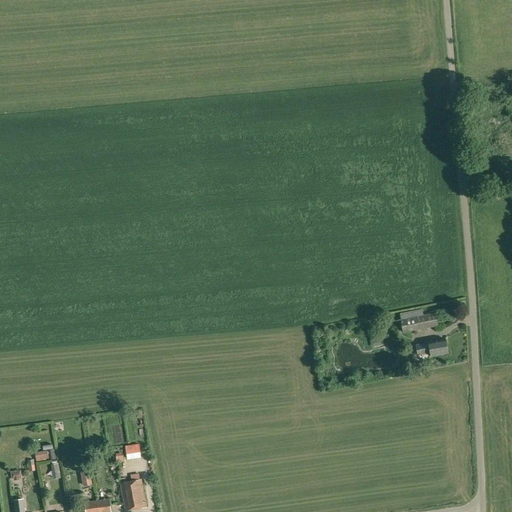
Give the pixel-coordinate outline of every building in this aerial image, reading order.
[(403,333),(438,326),(436,313),(401,319),(403,333)] [(448,353),(446,339),(428,342),(415,344),(417,355),(430,353),(431,356),(448,353)] [(126,458),(141,455),(139,446),(125,449),(126,458)] [(95,469),(86,469),(86,485),(95,485),(95,469)] [(21,470),(11,471),(12,479),(14,479),(14,480),(20,480),(19,478),(22,478),(21,470)] [(140,479),(139,473),(130,474),(131,481),(126,482),(126,478),(120,479),(121,483),(119,483),(125,511),(147,507),(141,479),(140,479)] [(15,511),(25,511),(23,498),(13,500),(15,511)] [(98,511),(111,511),(109,499),(96,501),(98,511)] [(86,511),(98,511),(96,501),(85,502),(86,511)]
